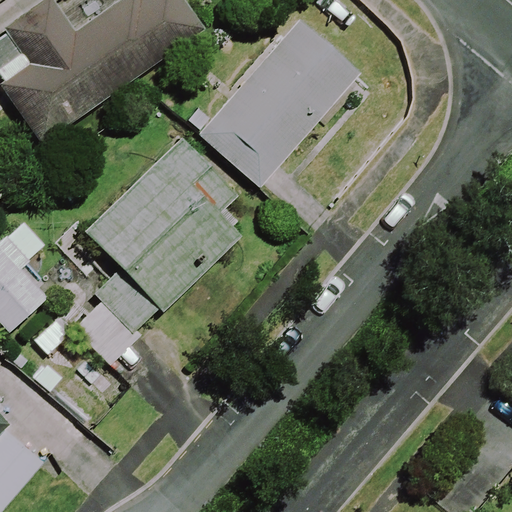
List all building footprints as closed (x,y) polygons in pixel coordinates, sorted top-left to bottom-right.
[(196,34),(172,0),(127,0),(69,42),(44,8),(3,37),(18,58),(0,71),(0,93),(38,147),(196,34)] [(353,83),(292,28),(193,139),(253,193),(353,83)] [(113,271),(89,294),(133,339),(233,243),(207,215),(226,197),(173,143),(78,235),(113,271)] [(0,199),(15,188),(0,166),(0,199)] [(42,250),(19,225),(0,242),(0,330),(6,337),(43,303),(16,274),(42,250)] [(79,294),(29,343),(47,361),(69,340),(103,375),(130,348),(79,294)] [(0,510),(37,469),(0,436),(0,510)]
